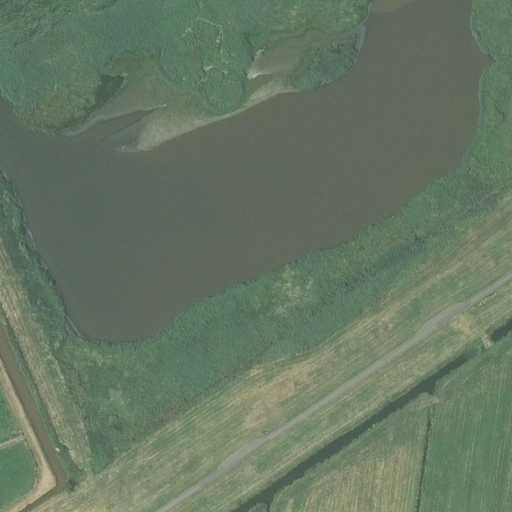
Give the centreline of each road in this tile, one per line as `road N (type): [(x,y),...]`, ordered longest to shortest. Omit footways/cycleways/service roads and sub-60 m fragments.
road 1 (unclassified): [(161,511),(511,274)]
road 2 (track): [(0,266),(104,511)]
